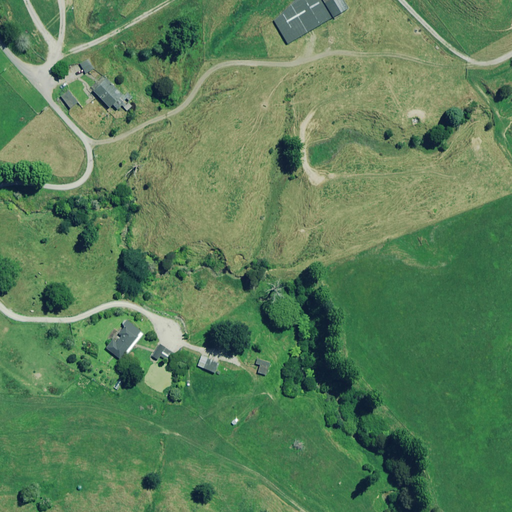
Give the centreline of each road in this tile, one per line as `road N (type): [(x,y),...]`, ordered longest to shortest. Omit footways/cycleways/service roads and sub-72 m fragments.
road 1 (unclassified): [(0,195),(78,189),(91,173),(87,144),(0,40)]
road 2 (unclassified): [(170,334),(160,321),(121,308),(77,329),(35,331),(0,310)]
